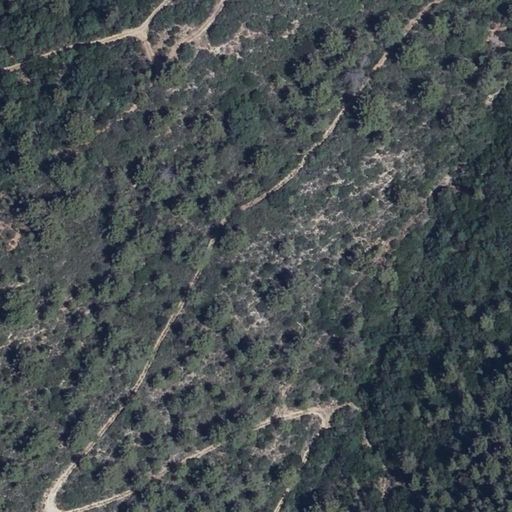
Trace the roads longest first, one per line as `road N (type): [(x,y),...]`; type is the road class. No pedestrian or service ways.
road 1 (track): [(444,0),(417,15),(296,168),(214,236),(145,372),(59,482),(49,503),(55,511)]
road 2 (track): [(67,511),(131,489),(268,419),(323,412)]
road 3 (track): [(0,67),(141,33)]
road 4 (track): [(141,33),(159,70),(226,0)]
